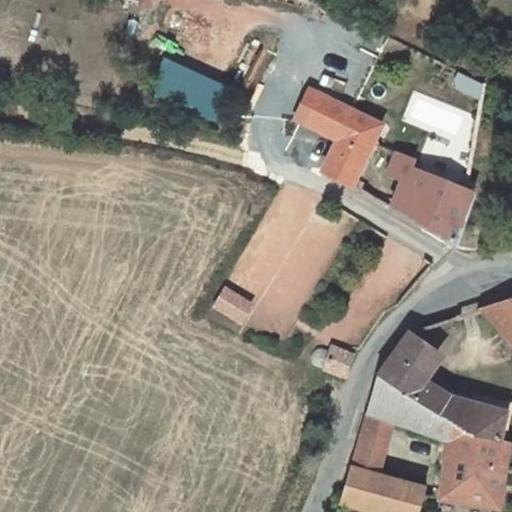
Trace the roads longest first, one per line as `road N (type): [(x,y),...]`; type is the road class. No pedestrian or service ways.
road 1 (tertiary): [(311,511),(371,336),(460,272),(511,273)]
road 2 (track): [(0,114),(198,145),(295,176)]
